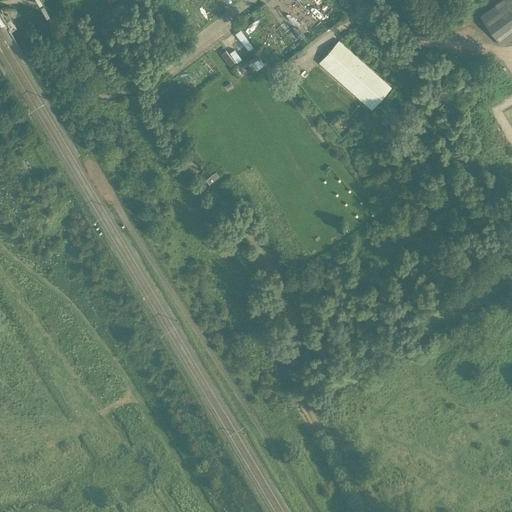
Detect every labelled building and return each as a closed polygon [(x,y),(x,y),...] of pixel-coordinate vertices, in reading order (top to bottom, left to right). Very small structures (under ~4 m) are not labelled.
[(511,38),(511,37),(511,0),(499,0),(487,9),(509,39),(511,38)] [(0,30),(7,26),(9,25),(11,23),(13,21),(14,19),(15,16),(15,14),(16,12),(13,11),(10,10),(8,9),(6,9),(2,10),(0,10),(0,30)] [(240,29),(235,32),(246,46),(248,49),(253,45),(251,43),(240,29)] [(338,39),(319,62),(371,109),(391,86),(338,39)] [(231,65),(242,58),(235,48),(229,52),(227,49),(222,52),(231,65)] [(303,48),(296,53),(299,57),(306,51),(303,48)] [(260,57),(253,62),(257,68),(264,64),(260,57)] [(216,171),(206,178),(210,183),(220,175),(216,171)]
